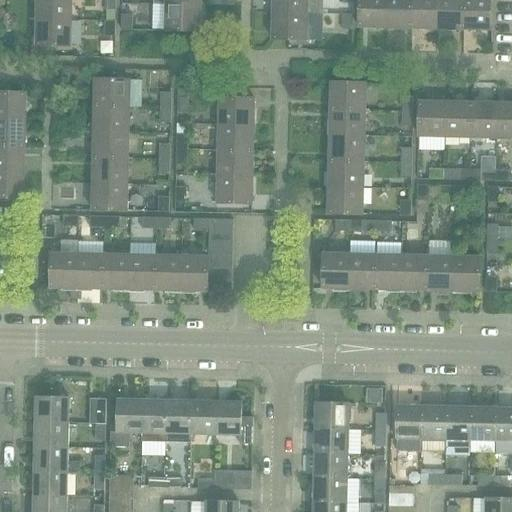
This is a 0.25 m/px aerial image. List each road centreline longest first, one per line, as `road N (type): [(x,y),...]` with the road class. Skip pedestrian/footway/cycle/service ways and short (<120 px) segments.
road 1 (tertiary): [(1,341),(279,348)]
road 2 (tertiary): [(279,348),(511,356)]
road 3 (residential): [(277,511),(279,348)]
road 4 (unknown): [(152,511),(163,497),(277,497)]
